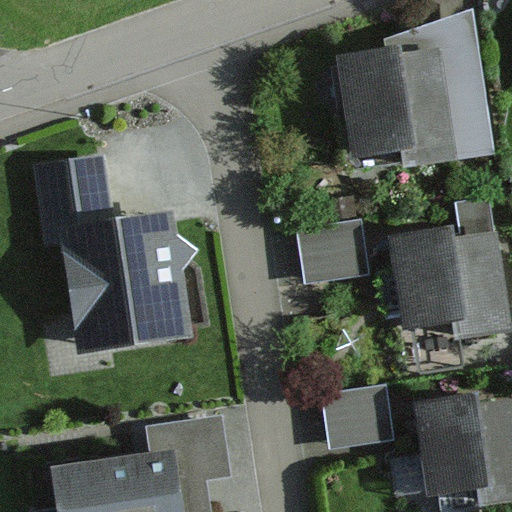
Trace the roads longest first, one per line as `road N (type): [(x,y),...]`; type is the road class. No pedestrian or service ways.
road 1 (residential): [(201,18),(230,128),(286,511)]
road 2 (residential): [(0,87),(201,18)]
